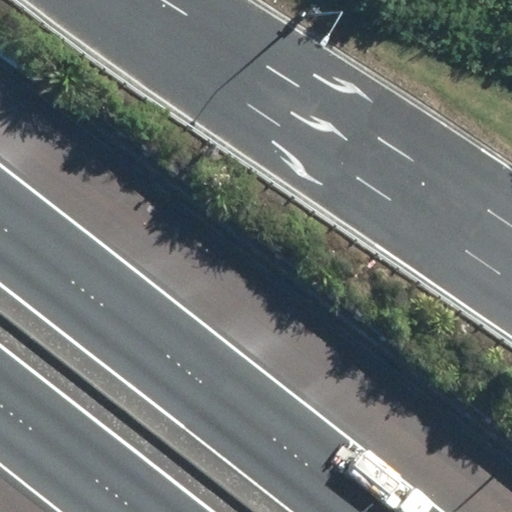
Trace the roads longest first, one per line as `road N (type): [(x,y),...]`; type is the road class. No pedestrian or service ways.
road 1 (motorway): [(0,209),(399,511)]
road 2 (motorway): [(255,97),(511,290)]
road 3 (motorway): [(255,97),(511,244)]
road 4 (motorway): [(158,511),(0,385)]
road 5 (motorway): [(118,0),(255,97)]
